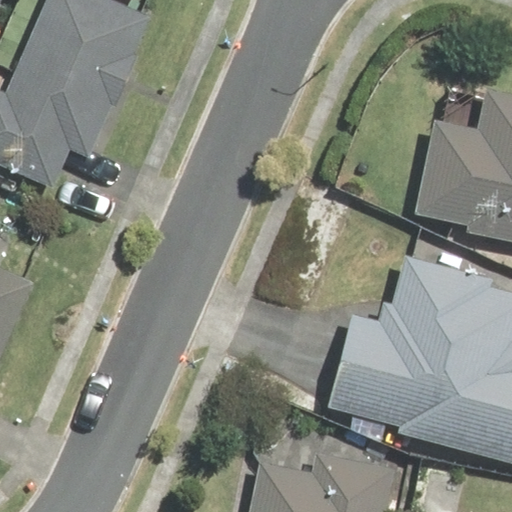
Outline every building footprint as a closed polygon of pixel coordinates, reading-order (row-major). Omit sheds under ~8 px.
[(0,82),(0,157),(61,185),(78,147),(97,156),(120,103),(123,105),(147,52),(144,51),(160,15),(126,0),(49,0),(10,87),(0,82)] [(443,116),(422,210),(474,221),(473,228),(511,236),(511,85),(494,82),(484,125),(443,116)] [(404,429),(511,459),(511,286),(500,283),(502,276),(414,251),(401,298),(390,295),(384,314),(359,307),(332,402),(406,422),(404,429)] [(0,375),(43,278),(0,259),(0,375)] [(391,511),(402,465),(322,448),(318,467),(266,456),(253,511),(391,511)]
